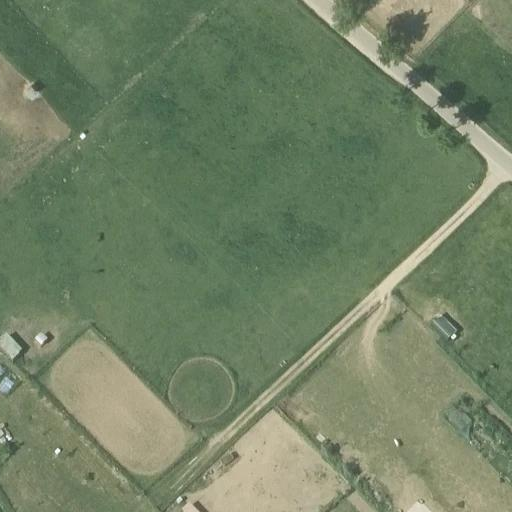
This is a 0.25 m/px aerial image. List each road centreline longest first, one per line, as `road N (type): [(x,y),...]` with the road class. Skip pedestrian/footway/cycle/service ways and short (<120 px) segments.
road 1 (track): [(161,494),(509,168)]
road 2 (unclassified): [(509,168),(315,0)]
